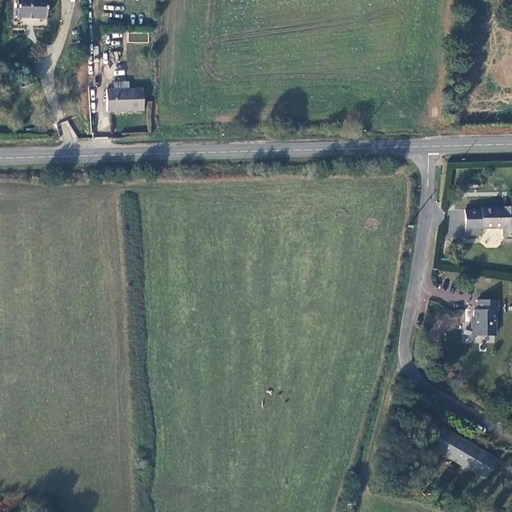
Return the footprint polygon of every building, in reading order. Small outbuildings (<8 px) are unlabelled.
[(45,0),(15,0),(16,16),(45,18),(45,0)] [(119,88),(106,88),(107,110),(143,110),(143,88),(129,88),(129,81),(119,81),(119,88)] [(504,226),(504,235),(511,234),(511,209),(505,210),(505,206),(483,205),(483,208),(466,208),(466,232),(483,232),(483,226),(504,226)] [(470,333),(493,333),(494,309),(497,310),(497,298),(479,298),(478,310),(474,310),(473,321),(470,321),(470,333)] [(474,468),(486,474),(496,457),(484,450),(483,452),(473,446),(475,445),(463,438),(462,440),(451,434),(453,432),(442,425),(432,443),(443,450),(442,452),(451,458),(453,455),(465,462),(463,465),(473,470),(474,468)]
